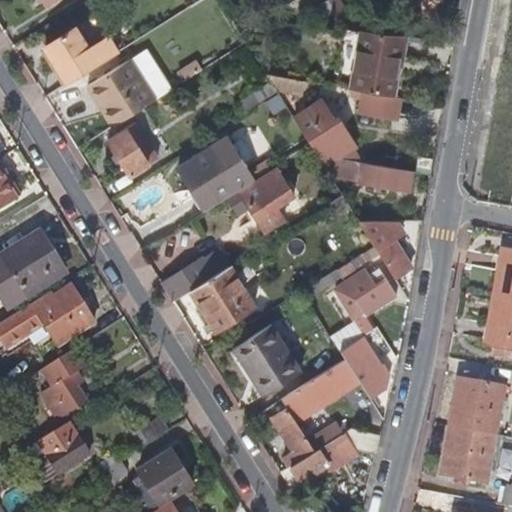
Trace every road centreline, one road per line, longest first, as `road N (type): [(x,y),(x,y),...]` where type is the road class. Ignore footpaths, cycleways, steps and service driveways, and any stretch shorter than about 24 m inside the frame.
road 1 (residential): [(0,74),(275,511)]
road 2 (residential): [(387,511),(419,386),(445,206)]
road 3 (residential): [(445,206),(481,0)]
